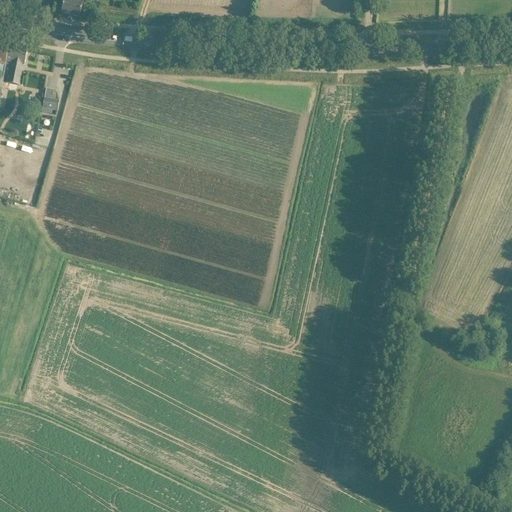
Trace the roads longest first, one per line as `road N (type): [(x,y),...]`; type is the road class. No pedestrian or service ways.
road 1 (tertiary): [(511,44),(240,48),(90,40),(0,25)]
road 2 (track): [(440,68),(374,467),(461,511)]
